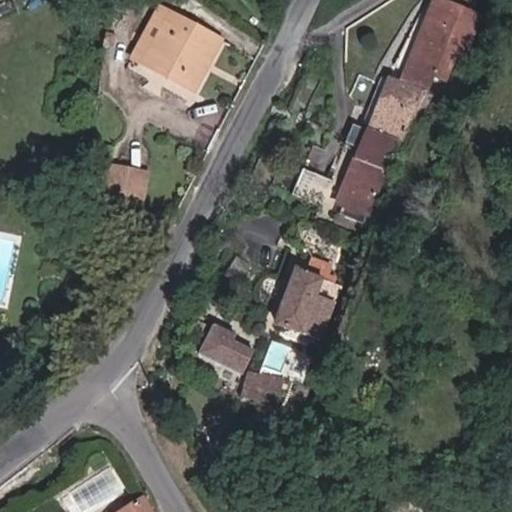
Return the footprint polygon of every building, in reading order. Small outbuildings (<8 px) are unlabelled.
[(490,14),(454,0),(439,0),(408,81),(434,91),(439,77),(453,83),(463,57),(472,60),(490,14)] [(137,67),(197,97),(225,42),(164,12),(137,67)] [(434,91),(408,81),(396,76),(377,127),(410,144),(441,94),(434,91)] [(410,144),(377,127),(344,203),(380,218),(410,144)] [(116,164),(111,193),(149,199),(153,169),(116,164)] [(327,199),(333,182),(310,174),(304,191),(327,199)] [(346,290),(342,288),(346,280),(337,276),(340,270),(321,262),(315,277),(304,273),(282,326),(325,343),(346,290)] [(252,375),(261,353),(237,343),(241,333),(219,323),(205,355),(252,375)] [(269,401),(284,404),(288,379),(256,374),(252,399),(269,401)] [(110,464),(70,490),(83,511),(87,511),(125,488),(110,464)] [(161,511),(153,497),(124,511),(161,511)]
